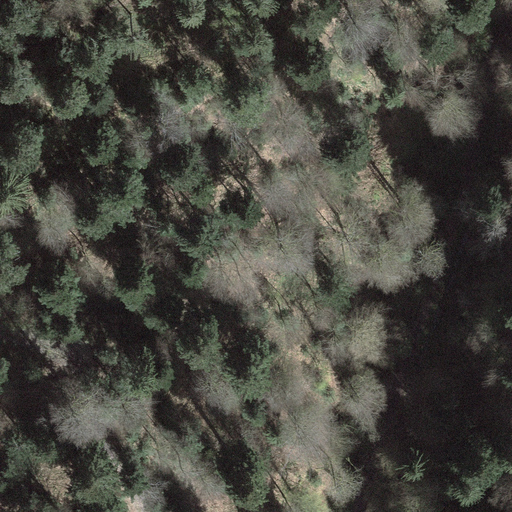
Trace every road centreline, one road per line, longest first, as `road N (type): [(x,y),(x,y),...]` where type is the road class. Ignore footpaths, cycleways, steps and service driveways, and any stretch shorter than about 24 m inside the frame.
road 1 (track): [(361,511),(510,0)]
road 2 (track): [(0,334),(70,347),(107,455),(141,511)]
